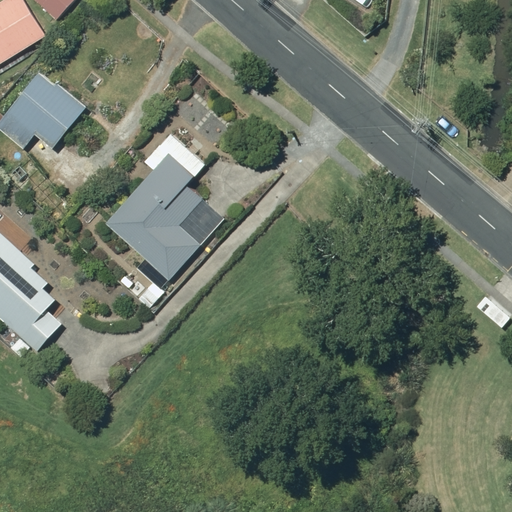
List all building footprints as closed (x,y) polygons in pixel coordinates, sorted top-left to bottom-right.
[(32,0),(10,0),(0,6),(0,68),(54,36),(32,0)] [(41,0),(63,19),(80,0),(41,0)] [(46,72),(3,125),(32,148),(43,134),(61,148),(94,107),(66,84),(64,86),(46,72)] [(179,152),(115,222),(178,280),(210,244),(189,225),(212,199),(198,186),(206,177),(179,152)] [(58,282),(40,266),(43,264),(0,225),(0,309),(46,351),(70,324),(55,311),(66,299),(53,288),(58,282)] [(159,282),(148,294),(158,304),(170,292),(159,282)] [(484,307),(503,323),(509,316),(490,300),(484,307)] [(17,348),(28,357),(36,346),(25,338),(17,348)]
